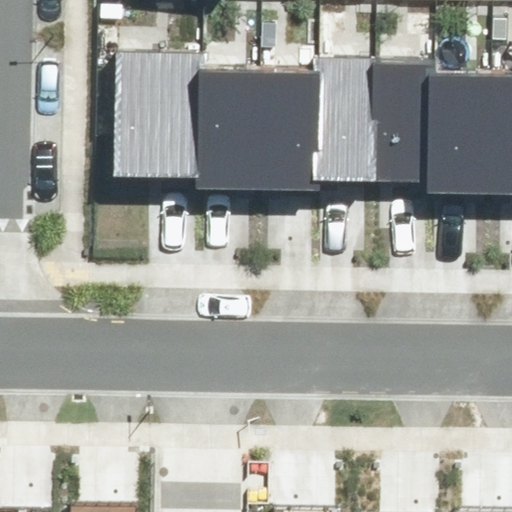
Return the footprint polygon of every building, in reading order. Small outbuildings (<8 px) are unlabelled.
[(120,156),(200,157),(202,53),(202,38),(123,36),(120,156)] [(317,157),(375,158),(378,48),(378,44),(319,43),(319,56),(317,157)] [(375,158),(434,160),(436,58),(436,49),(378,48),(375,158)] [(200,171),(258,172),(260,55),(202,53),(200,157),(200,171)] [(316,174),(317,157),(319,56),(260,55),(258,172),(316,174)] [(433,174),(492,175),(494,60),(436,58),(434,160),(433,174)] [(511,175),(511,60),(494,60),(492,175),(511,175)]
